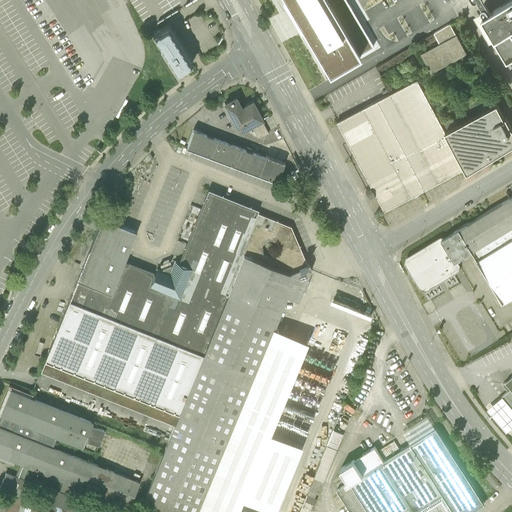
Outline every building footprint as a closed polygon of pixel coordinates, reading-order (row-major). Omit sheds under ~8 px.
[(346,0),(285,0),(328,72),(373,45),(346,0)] [(482,12),(473,17),(489,43),(495,39),(511,66),(511,65),(511,0),(509,0),(491,11),(489,12),(486,7),(484,6),(482,7),(481,9),(482,12)] [(477,0),(478,0),(482,7),(484,6),(486,7),(489,12),(491,11),(484,0),(477,0)] [(170,28),(168,23),(152,33),(177,72),(192,63),(170,28)] [(421,53),(431,72),(466,53),(457,35),(456,35),(450,23),(434,32),(440,43),(421,53)] [(418,78),(337,121),(372,187),(367,189),(369,192),(370,194),(375,192),(385,210),(465,168),(467,172),(473,169),(472,169),(481,164),(511,145),(511,127),(506,116),(504,117),(497,104),(446,131),(418,78)] [(236,98),(225,104),(240,131),(251,125),(261,120),(262,119),(253,102),(243,107),(241,108),(236,98)] [(261,120),(251,125),(258,138),(268,133),(261,120)] [(198,132),(193,130),(187,147),(277,182),(285,162),(266,155),(265,157),(198,132)] [(136,231),(103,217),(41,370),(175,425),(143,505),(158,511),(238,511),(243,501),(270,511),(275,511),(302,447),(270,433),(307,341),(274,327),(283,304),(281,303),(284,294),(296,299),(309,269),(291,226),(220,198),(210,194),(206,205),(206,204),(177,276),(172,279),(166,281),(124,264),(136,231)] [(511,197),(444,237),(441,239),(455,261),(458,260),(473,251),(504,303),(511,297),(511,197)] [(458,260),(455,261),(441,239),(444,237),(444,236),(441,236),(407,256),(406,262),(413,275),(421,288),(427,290),(441,281),(459,270),(460,264),(458,260)] [(511,377),(503,385),(509,391),(511,389),(511,377)] [(15,461),(21,463),(16,477),(6,473),(0,486),(0,487),(27,498),(33,484),(23,480),(28,466),(63,480),(59,491),(49,488),(46,495),(42,493),(40,499),(71,511),(76,499),(66,495),(69,489),(89,498),(92,492),(130,507),(139,483),(106,469),(98,466),(52,447),(56,436),(83,447),(85,441),(98,446),(105,428),(31,398),(32,398),(11,389),(0,416),(0,455),(15,461)] [(511,389),(509,391),(502,396),(502,397),(511,408),(511,389)] [(511,408),(502,397),(498,401),(488,409),(507,432),(511,427),(511,408)] [(428,414),(403,430),(411,443),(436,427),(428,414)] [(471,511),(484,504),(436,427),(411,443),(384,460),(375,446),(341,468),(348,478),(346,480),(348,483),(337,490),(350,511),(471,511)] [(333,430),(299,511),(311,511),(316,499),(314,498),(321,481),(324,482),(344,434),(333,430)] [(400,449),(394,440),(380,449),(385,458),(400,449)]
